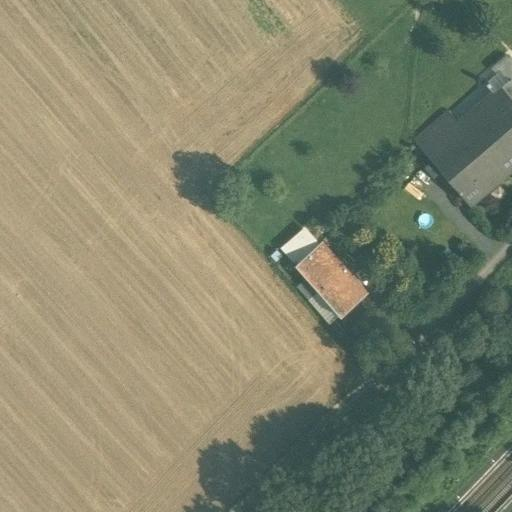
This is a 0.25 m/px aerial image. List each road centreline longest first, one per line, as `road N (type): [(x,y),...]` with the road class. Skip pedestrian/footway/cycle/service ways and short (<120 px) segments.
road 1 (track): [(246,511),(392,348)]
road 2 (residential): [(392,348),(511,230)]
